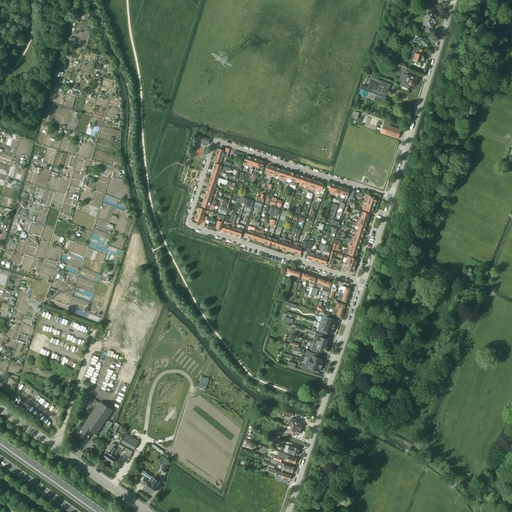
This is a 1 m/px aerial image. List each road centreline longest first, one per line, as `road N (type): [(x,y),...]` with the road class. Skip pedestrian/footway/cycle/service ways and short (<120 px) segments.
road 1 (residential): [(391,196),(213,142),(189,225),(362,282)]
road 2 (unclassified): [(288,511),(362,282)]
road 3 (unclassified): [(391,196),(453,0)]
road 4 (unclassified): [(146,511),(0,408)]
road 5 (secondary): [(99,511),(0,440)]
